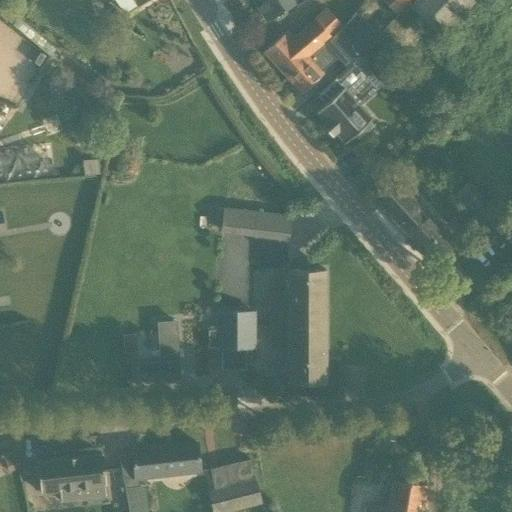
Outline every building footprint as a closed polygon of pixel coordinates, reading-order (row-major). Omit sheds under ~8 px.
[(115,0),(124,13),(137,4),(138,6),(146,0),(115,0)] [(254,0),(267,20),(293,4),(291,0),(254,0)] [(475,0),(412,0),(408,5),(441,36),(475,0)] [(364,46),(359,41),(369,28),(353,14),(341,28),(331,37),(287,78),(301,94),(323,73),(321,71),(341,53),(349,62),(356,55),(364,46)] [(263,51),(287,78),(331,37),(314,18),(292,37),(286,30),(263,51)] [(352,61),(353,63),(317,95),(325,104),(317,111),(326,121),(322,125),(331,136),(335,132),(345,142),(354,134),(358,139),(372,126),(368,121),(371,118),(349,93),(364,78),(366,76),(362,72),(366,68),(356,57),(352,61)] [(466,180),(451,193),(487,233),(501,220),(466,180)] [(434,264),(455,245),(400,184),(379,203),(434,264)] [(254,236),(288,240),(291,217),(257,213),(254,236)] [(288,270),(288,325),(325,325),(325,270),(288,270)] [(218,312),(218,330),(254,330),(254,312),(218,312)] [(159,362),(137,363),(138,382),(181,379),(180,360),(177,321),(157,323),(159,362)] [(288,325),(288,384),(325,384),(325,325),(288,325)] [(254,330),(218,330),(218,348),(254,348),(254,330)] [(122,336),(123,353),(136,352),(135,335),(122,336)] [(197,443),(131,451),(135,478),(200,471),(197,443)] [(13,449),(2,453),(9,472),(20,467),(13,449)] [(105,486),(106,486),(102,454),(37,461),(40,493),(59,491),(60,501),(82,499),(82,497),(81,498),(80,489),(103,486),(104,488),(105,488),(105,486)] [(208,470),(213,489),(207,491),(211,511),(225,511),(260,504),(250,460),(208,470)] [(370,511),(421,511),(426,485),(392,479),(388,507),(372,504),(370,511)] [(124,487),(128,511),(148,511),(145,484),(141,485),(124,487)]
